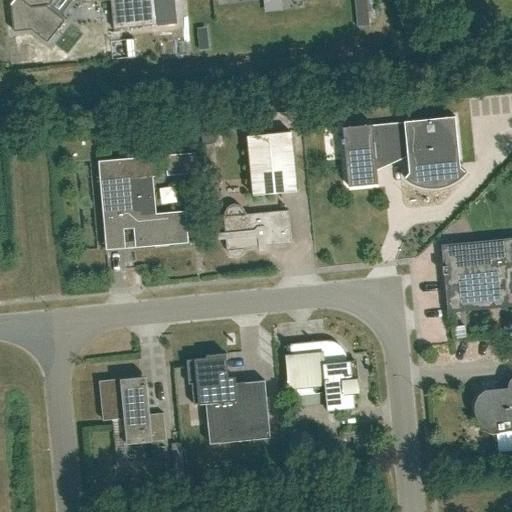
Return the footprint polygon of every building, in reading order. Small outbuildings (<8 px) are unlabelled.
[(156,25),(157,25),(154,0),(14,0),(11,5),(13,31),(31,30),(47,43),(65,20),(48,7),(53,0),(77,0),(81,3),(111,0),(114,29),(156,25)] [(174,0),(154,0),(157,25),(156,25),(177,23),(174,0)] [(455,116),(404,121),(404,127),(407,155),(409,172),(405,177),(404,177),(404,178),(407,180),(410,182),(413,184),(417,185),(421,186),(424,187),(428,188),(432,188),(436,187),(440,187),(443,186),(447,185),(451,183),(454,182),(457,179),(460,177),(463,174),(466,172),(465,171),(464,171),(460,168),(455,116)] [(378,183),(375,158),(407,155),(404,127),(372,130),(372,124),(342,127),(343,138),(341,138),(341,144),(344,143),(348,186),(378,183)] [(296,191),(290,131),(247,136),(253,196),(296,191)] [(196,173),(194,152),(164,155),(166,176),(196,173)] [(97,162),(104,231),(133,228),(135,248),(188,243),(185,211),(134,216),(131,179),(158,177),(156,156),(97,162)] [(291,243),(288,210),(246,214),(245,213),(245,212),(245,210),(244,209),(243,208),(242,207),(241,206),(240,205),(239,205),(237,204),(234,204),(232,204),(230,205),(227,206),(226,208),(225,209),(224,210),(224,212),(224,213),(223,214),(223,216),(225,233),(223,233),(224,238),(225,238),(226,249),(227,249),(227,250),(228,251),(228,252),(229,253),(230,254),(231,255),(233,256),(235,256),(236,256),(238,256),(239,255),(241,254),(242,253),(243,252),(243,250),(244,248),(243,248),(291,243)] [(447,277),(445,277),(447,297),(493,292),(494,302),(511,300),(511,241),(510,242),(510,243),(488,245),(489,255),(469,257),(469,254),(445,257),(446,266),(444,267),(445,271),(447,271),(447,277)] [(484,329),(468,334),(471,345),(488,341),(484,329)] [(336,410),(337,409),(337,410),(355,408),(353,392),(358,391),(356,379),(352,379),(350,361),(346,361),(346,359),(346,357),(346,356),(345,354),(344,353),(344,351),(343,349),(341,347),(339,346),(336,344),(333,342),(332,342),(328,341),(325,341),(321,342),(321,341),(289,344),(290,356),(286,357),(289,387),(293,387),(294,395),(325,392),(326,401),(326,402),(326,403),(327,404),(328,405),(328,406),(329,407),(331,408),(332,409),(334,409),(336,410)] [(187,360),(189,384),(192,384),(194,405),(206,403),(237,400),(236,383),(235,377),(228,377),(226,353),(206,355),(207,358),(187,360)] [(150,415),(146,376),(100,381),(104,421),(125,419),(127,444),(167,440),(164,413),(150,415)] [(206,403),(210,444),(270,438),(265,380),(236,383),(237,400),(206,403)] [(511,380),(510,383),(509,389),(485,391),(479,396),(476,403),(476,411),(478,418),(488,417),(489,427),(511,424),(511,380)]
